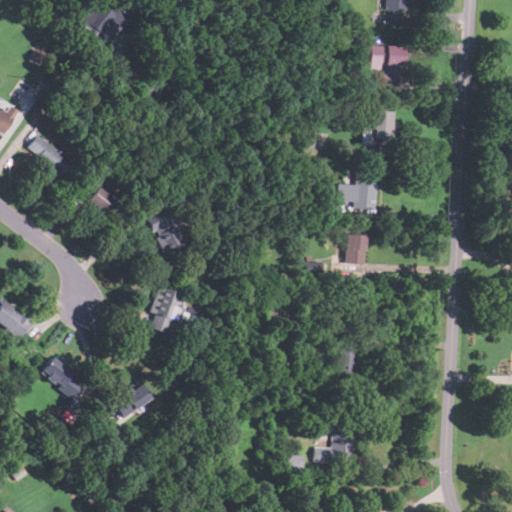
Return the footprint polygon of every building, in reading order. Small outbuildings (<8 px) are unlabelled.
[(126,15),(106,0),(92,0),(77,21),(105,42),(126,15)] [(383,0),(383,10),(404,11),(404,0),(383,0)] [(402,45),(368,45),(368,66),(402,66),(402,45)] [(0,133),(15,110),(6,104),(3,110),(0,108),(0,133)] [(388,138),(388,110),(369,110),(369,138),(388,138)] [(23,147),(61,177),(72,163),(34,133),(23,147)] [(371,212),(374,168),(353,167),(352,184),(337,183),(336,201),(350,202),(349,211),(371,212)] [(102,213),(112,199),(93,185),(82,199),(102,213)] [(180,244),(162,207),(143,216),(160,253),(180,244)] [(361,233),(342,233),(342,263),(361,263),(361,233)] [(143,328),(165,334),(176,291),(154,285),(143,328)] [(0,325),(16,337),(27,321),(0,302),(0,325)] [(352,382),(352,340),(334,340),(334,382),(352,382)] [(80,381),(48,357),(37,373),(69,396),(80,381)] [(121,418),(148,397),(136,382),(109,402),(121,418)] [(311,446),(311,462),(351,463),(352,424),(329,423),(328,447),(311,446)] [(299,473),(299,454),(279,454),(279,473),(299,473)]
